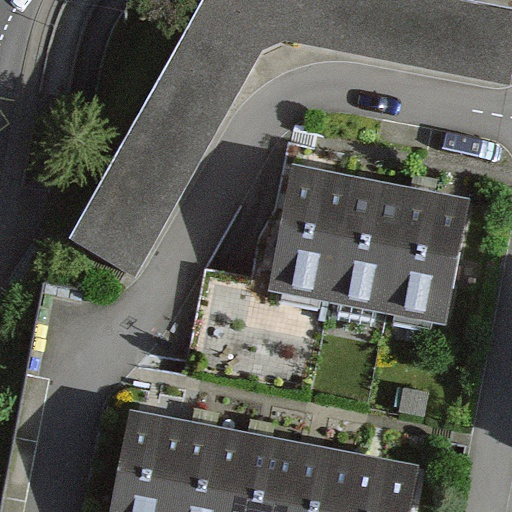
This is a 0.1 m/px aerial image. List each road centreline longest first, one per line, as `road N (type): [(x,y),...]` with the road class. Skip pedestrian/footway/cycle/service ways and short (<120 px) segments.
road 1 (residential): [(511,119),(320,82),(264,109),(165,293),(83,368),(55,511)]
road 2 (residential): [(511,350),(479,511)]
